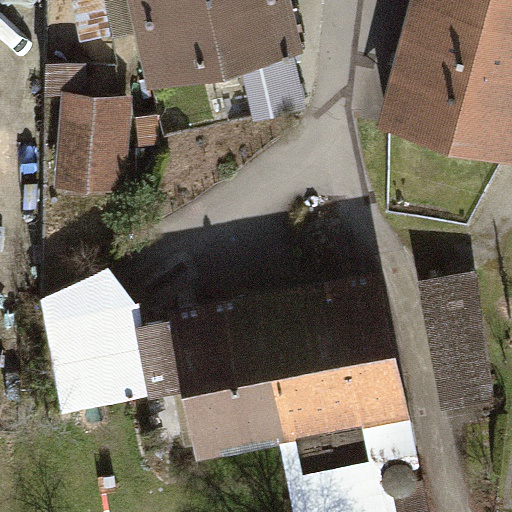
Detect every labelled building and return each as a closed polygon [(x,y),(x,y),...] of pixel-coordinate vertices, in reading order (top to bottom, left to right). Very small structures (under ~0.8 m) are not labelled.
[(144,0),(77,0),(86,36),(150,24),(144,0)] [(144,0),(150,24),(162,77),(259,54),(284,49),(285,54),(291,53),(289,47),(291,47),(283,12),(293,10),(290,0),(144,0)] [(405,69),(390,122),(510,153),(511,144),(511,0),(422,0),(408,56),(399,53),(395,66),(405,69)] [(284,49),(259,54),(265,79),(251,82),(258,116),(303,106),(291,53),(285,54),(284,49)] [(120,94),(69,91),(63,181),(66,182),(65,202),(99,204),(101,184),(114,185),(120,94)] [(199,440),(284,425),(288,425),(264,301),(147,323),(143,310),(105,269),(48,296),(68,404),(187,380),(199,440)] [(477,275),(433,281),(455,392),(492,386),(477,275)] [(288,425),(284,425),(302,511),(427,511),(421,481),(417,480),(418,473),(417,468),(413,462),(418,456),(381,279),(264,301),(288,425)]
